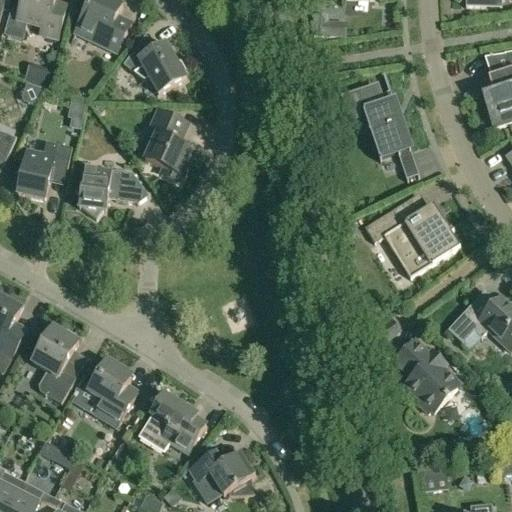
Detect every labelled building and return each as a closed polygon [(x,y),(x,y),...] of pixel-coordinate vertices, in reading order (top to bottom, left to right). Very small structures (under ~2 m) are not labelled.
[(19,0),(18,5),(21,5),(18,14),(12,12),(5,39),(23,43),(27,28),(40,31),(44,39),(57,43),(67,9),(56,6),(56,0),(19,0)] [(105,3),(97,0),(92,0),(75,36),(117,56),(132,27),(118,20),(123,9),(106,1),(105,3)] [(466,0),(466,11),(482,11),(483,3),(501,3),(501,4),(502,4),(502,0),(466,0)] [(312,40),(347,42),(348,26),(329,25),(330,19),(314,18),(312,40)] [(124,68),(145,83),(149,81),(159,98),(186,82),(184,79),(185,74),(181,66),(176,65),(166,48),(160,51),(158,48),(145,39),(124,68)] [(511,55),(505,56),(511,74),(489,81),(494,97),(483,101),(494,133),(511,127),(511,55)] [(380,98),(379,96),(377,96),(382,110),(365,116),(364,112),(363,113),(381,166),(382,166),(381,162),(398,156),(408,186),(409,185),(408,182),(418,179),(419,182),(420,181),(400,123),(403,116),(396,112),(385,78),(383,78),(389,95),(380,98)] [(335,105),(328,85),(316,89),(323,109),(335,105)] [(78,116),(84,117),(87,106),(77,104),(75,111),(78,116)] [(145,147),(152,150),(145,165),(163,172),(160,178),(181,187),(188,172),(183,170),(191,153),(178,147),(180,141),(183,142),(189,128),(158,115),(145,147)] [(0,165),(5,168),(16,142),(3,136),(0,134),(0,165)] [(18,196),(18,198),(45,204),(52,171),(67,174),(72,152),(46,146),(43,158),(27,155),(21,181),(15,179),(12,195),(18,196)] [(79,212),(82,212),(97,224),(104,215),(107,215),(108,211),(109,207),(108,206),(108,204),(136,207),(137,209),(149,200),(132,177),(111,174),(111,176),(84,172),(82,186),(75,196),(80,200),(79,212)] [(413,222),(404,207),(365,232),(375,248),(385,241),(411,283),(461,252),(434,209),(413,222)] [(347,242),(359,236),(353,223),(340,230),(347,242)] [(0,375),(3,377),(22,343),(9,336),(15,326),(22,314),(24,310),(6,300),(4,304),(0,301),(0,375)] [(511,309),(511,308),(508,310),(500,302),(482,321),(470,310),(448,334),(463,348),(475,335),(482,342),(489,334),(511,356),(511,309)] [(38,350),(31,360),(44,371),(34,385),(35,391),(54,406),(76,377),(63,367),(79,346),(77,345),(76,339),(68,333),(62,333),(55,328),(44,343),(37,344),(38,350)] [(369,340),(378,353),(390,343),(379,331),(369,340)] [(395,366),(411,382),(405,389),(421,405),(419,407),(428,417),(431,415),(434,417),(461,389),(444,372),(447,369),(432,355),(429,358),(416,345),(395,366)] [(111,365),(100,382),(97,380),(87,397),(102,406),(97,414),(120,428),(140,396),(129,389),(134,380),(111,365)] [(153,420),(141,440),(165,454),(170,446),(189,458),(207,430),(196,423),(198,420),(175,405),(168,396),(165,399),(164,398),(151,419),(153,420)] [(45,447),(40,457),(50,462),(55,452),(45,447)] [(213,459),(190,474),(197,484),(193,486),(208,509),(223,498),(224,500),(228,498),(229,500),(234,501),(238,501),(242,501),(246,501),(250,501),(254,500),(251,483),(256,480),(240,456),(220,469),(213,459)] [(511,460),(500,461),(501,480),(511,479),(511,460)] [(79,480),(85,468),(77,464),(71,476),(79,480)] [(423,475),(425,496),(435,496),(435,473),(423,475)] [(5,477),(2,481),(0,480),(0,511),(10,511),(18,499),(24,487),(5,477)] [(471,483),(472,493),(500,493),(500,483),(471,483)] [(24,487),(18,499),(10,511),(49,511),(52,507),(55,502),(24,487)]
